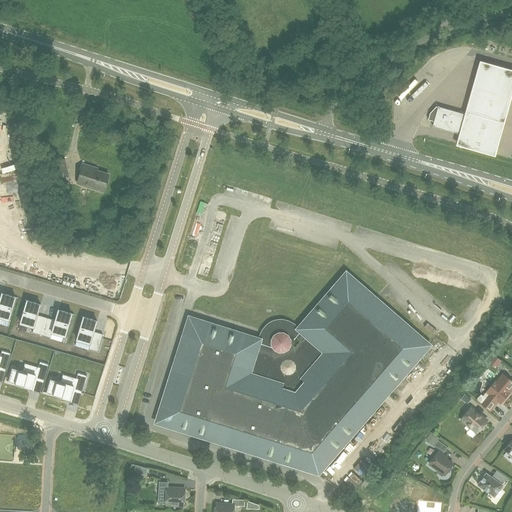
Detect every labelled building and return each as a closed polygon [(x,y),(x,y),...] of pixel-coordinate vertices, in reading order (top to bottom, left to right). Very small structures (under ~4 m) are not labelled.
[(511,102),(511,73),(482,64),(458,147),(497,158),(511,102)] [(466,115),(465,115),(438,107),(436,107),(430,114),(428,120),(434,122),(432,126),(461,135),(466,115)] [(55,161),(58,177),(68,175),(64,159),(55,161)] [(83,165),(80,176),(77,183),(103,191),(108,175),(91,169),(92,167),(83,165)] [(71,277),(72,266),(51,264),(50,275),(71,277)] [(94,269),(92,281),(98,282),(98,284),(110,286),(108,295),(115,296),(120,275),(94,269)] [(359,350),(342,335),(306,377),(361,425),(432,342),(350,271),(308,319),(322,332),(340,311),(343,314),(355,300),(358,303),(355,306),(397,342),(399,339),(402,342),(361,389),(364,392),(361,395),(335,372),(338,369),(341,372),(359,350)] [(0,317),(9,320),(15,297),(2,293),(0,299),(0,317)] [(46,317),(37,314),(40,304),(27,300),(20,323),(34,327),(32,332),(41,334),(46,317)] [(55,320),(46,317),(41,334),(50,337),(52,332),(65,336),(72,313),(58,309),(55,320)] [(103,333),(94,331),(97,321),(83,317),(77,340),(90,344),(89,348),(98,351),(103,333)] [(157,422),(270,457),(292,388),(249,374),(259,340),(189,318),(157,422)] [(0,369),(5,371),(10,354),(2,351),(0,356),(0,369)] [(494,355),(488,363),(496,369),(502,361),(494,355)] [(13,369),(9,382),(21,385),(32,389),(35,379),(43,382),(49,365),(40,362),(38,367),(38,368),(36,375),(23,372),(22,371),(13,369)] [(51,380),(47,393),(59,397),(70,400),(73,390),(82,393),(87,376),(78,373),(76,378),(76,379),(74,386),(61,383),(60,383),(51,380)] [(477,398),(476,400),(481,404),(489,411),(498,401),(501,403),(509,394),(508,392),(511,387),(511,381),(503,374),(496,383),(495,382),(487,391),(483,396),(481,395),(479,396),(477,398)] [(465,394),(461,398),(465,402),(470,398),(465,394)] [(471,408),(462,419),(477,432),(479,430),(482,429),(484,426),(484,424),(486,421),(471,408)] [(289,459),(310,465),(312,460),(319,462),(325,456),(329,460),(343,443),(331,432),(329,434),(324,430),(325,428),(316,419),(311,425),(307,426),(300,424),(296,436),(299,436),(297,443),(294,442),(289,459)] [(439,438),(431,433),(426,440),(434,446),(439,438)] [(448,447),(438,440),(434,446),(444,453),(448,447)] [(444,455),(438,451),(429,464),(445,475),(446,473),(449,472),(451,469),(451,466),(453,464),(443,457),(444,455)] [(136,465),(134,471),(146,475),(148,468),(136,465)] [(496,480),(491,477),(486,474),(486,473),(478,485),(494,497),(503,485),(502,485),(502,484),(503,482),(497,478),(496,480)] [(370,482),(366,479),(361,484),(365,488),(370,482)] [(185,490),(167,489),(168,483),(159,482),(159,496),(166,497),(166,504),(184,505),(184,499),(186,497),(186,494),(185,492),(185,490)] [(414,490),(413,500),(418,500),(416,511),(440,511),(442,503),(431,502),(432,492),(414,490)] [(383,491),(376,501),(382,505),(389,495),(383,491)]
